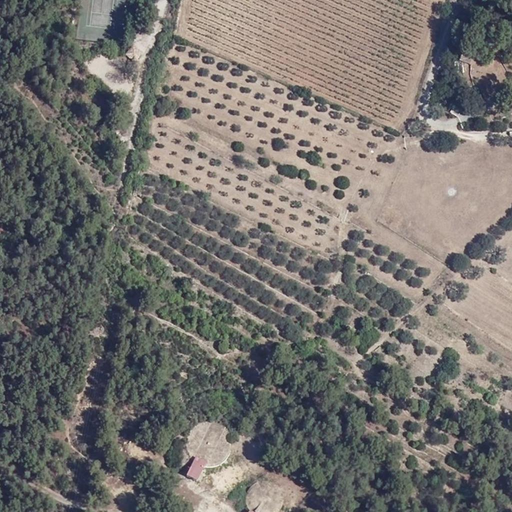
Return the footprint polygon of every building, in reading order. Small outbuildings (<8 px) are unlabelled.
[(477,45),(486,48),(494,30),(484,26),(477,45)] [(459,47),(452,67),(463,71),(471,51),(459,47)] [(117,59),(126,70),(136,62),(126,51),(117,59)] [(200,460),(201,462),(193,477),(204,483),(212,469),(218,469),(223,468),(228,466),(232,463),(236,459),(238,454),(240,449),(240,443),(240,442),(238,437),(236,433),(232,429),(227,426),(222,424),(217,423),(212,424),(207,426),(204,427),(200,431),(197,435),(195,440),(194,446),(195,451),(197,456),(200,460)] [(255,511),(288,511),(290,510),(292,505),(292,500),(291,495),(290,491),(286,487),(283,483),(278,481),(275,481),(270,481),(265,482),(261,485),(257,489),(254,493),(253,498),(253,503),(254,508),(255,511)]
